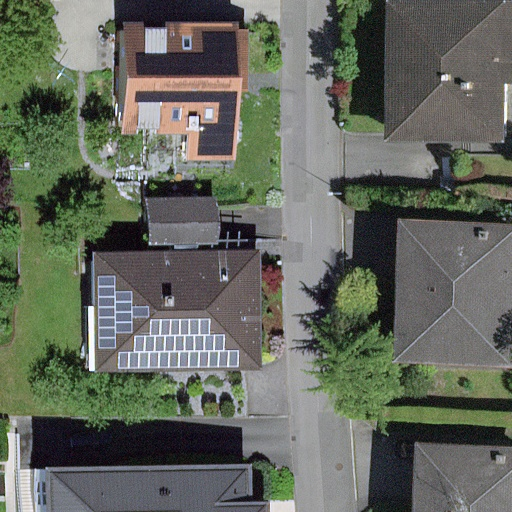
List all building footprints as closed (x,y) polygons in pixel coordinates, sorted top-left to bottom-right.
[(511,12),(405,13),(406,140),(502,139),(501,84),(511,83),(511,12)] [(227,36),(119,38),(122,133),(187,131),(187,157),(231,156),(227,36)] [(153,264),(94,266),(98,373),(250,367),(245,261),(202,263),(200,212),(151,214),(153,264)] [(511,233),(419,231),(415,357),(511,360),(511,233)] [(511,511),(511,461),(439,457),(435,511),(511,511)] [(231,472),(15,472),(14,511),(263,511),(263,508),(231,508),(231,472)]
